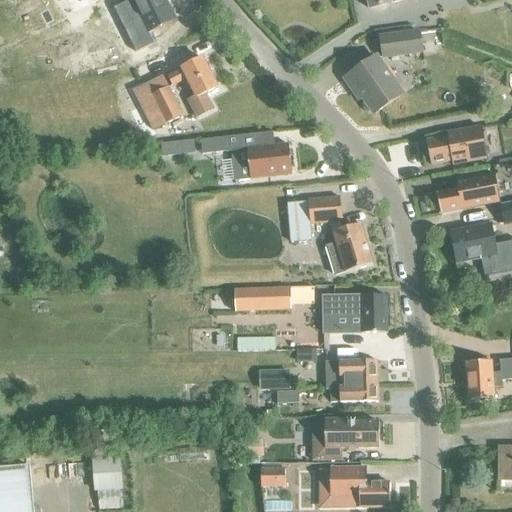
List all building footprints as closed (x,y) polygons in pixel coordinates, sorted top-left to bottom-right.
[(130,0),(147,33),(175,19),(165,0),(130,0)] [(367,0),(370,9),(406,0),(367,0)] [(379,37),(382,57),(421,52),(419,32),(379,37)] [(343,79),(354,95),(357,92),(373,115),(401,96),(375,57),(343,79)] [(196,97),(188,101),(197,118),(213,110),(205,93),(217,87),(202,59),(181,69),(181,70),(167,78),(172,87),(187,80),(196,97)] [(150,96),(164,125),(182,116),(168,88),(150,96)] [(425,142),(429,166),(450,162),(451,166),(486,160),(480,128),(445,135),(446,138),(425,142)] [(272,132),(200,140),(202,154),(230,151),(233,181),(290,175),(287,145),(273,146),(272,132)] [(176,141),(161,143),(162,155),(177,153),(176,141)] [(440,215),(499,203),(494,176),(455,184),(456,190),(435,194),(440,215)] [(335,243),(326,247),(335,276),(345,273),(345,274),(372,265),(359,225),(341,231),(339,223),(342,223),(340,198),(308,200),(308,204),(287,205),(290,242),(311,241),(310,225),(329,224),(332,234),(335,243)] [(511,204),(499,207),(501,216),(503,226),(511,223),(511,204)] [(489,226),(449,234),(455,263),(475,260),(481,258),(484,277),(511,271),(511,242),(493,246),(489,226)] [(288,288),(233,291),(234,313),(289,310),(288,288)] [(387,297),(322,298),(323,313),(335,313),(335,334),(388,334),(387,297)] [(274,339),(238,340),(239,353),(274,352),(274,339)] [(465,362),(467,400),(493,398),(492,386),(501,386),(500,380),(511,379),(511,360),(499,361),(499,372),(491,372),(491,361),(465,362)] [(326,391),(330,391),(330,389),(340,388),(355,388),(355,383),(367,383),(367,387),(377,387),(377,362),(325,363),(325,389),(326,391)] [(287,370),(259,371),(259,390),(288,390),(287,370)] [(330,389),(330,391),(331,404),(340,404),(378,403),(377,387),(367,387),(367,383),(355,383),(355,388),(340,388),(330,389)] [(277,393),(278,406),(298,405),(298,392),(277,393)] [(342,462),(341,450),(379,449),(378,423),(347,423),(347,420),(324,420),(324,425),(312,425),(312,462),(342,462)] [(245,441),(245,457),(262,458),(263,441),(245,441)] [(511,450),(496,451),(498,481),(511,480),(511,450)] [(118,460),(103,461),(105,491),(120,490),(118,460)] [(0,511),(32,511),(29,467),(0,469),(0,511)] [(329,468),(329,498),(359,498),(359,509),(389,509),(389,484),(360,484),(360,468),(329,468)] [(261,488),(285,488),(285,470),(261,470),(261,488)]
